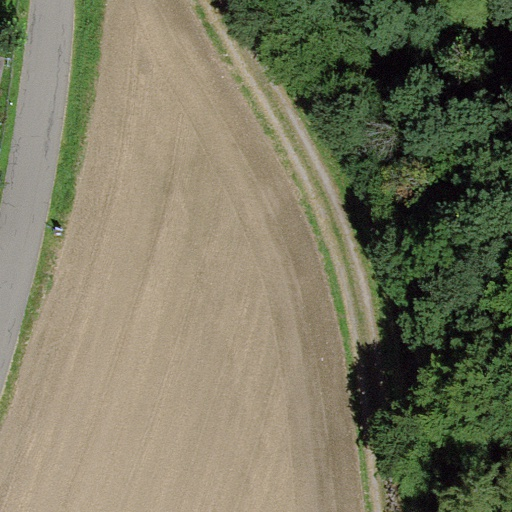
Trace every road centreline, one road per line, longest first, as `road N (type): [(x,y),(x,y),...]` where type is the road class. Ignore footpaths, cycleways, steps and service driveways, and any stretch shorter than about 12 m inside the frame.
road 1 (track): [(220,0),(351,223),(395,511)]
road 2 (unclassified): [(0,245),(28,96)]
